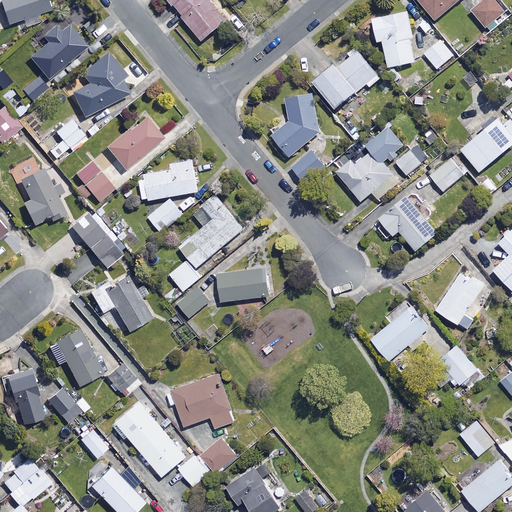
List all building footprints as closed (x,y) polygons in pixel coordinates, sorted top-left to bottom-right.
[(52,10),(48,0),(5,0),(3,1),(12,25),(52,10)] [(230,21),(212,0),(170,0),(206,42),(230,21)] [(464,0),(420,0),(438,22),(464,0)] [(507,13),(495,0),(488,0),(474,12),(488,29),(507,13)] [(415,38),(409,13),(375,20),(381,43),(385,42),(392,69),(418,63),(412,39),(415,38)] [(90,47),(72,26),(63,33),(58,27),(46,37),(50,42),(32,58),(50,80),(90,47)] [(455,57),(442,40),(426,53),(439,70),(455,57)] [(383,79),(361,52),(340,68),(338,66),(317,82),(338,110),(370,85),(372,88),(383,79)] [(130,95),(117,70),(73,92),(87,118),(130,95)] [(16,87),(4,71),(0,74),(0,84),(7,94),(16,87)] [(49,88),(40,78),(24,91),(33,102),(49,88)] [(324,132),(314,93),(288,100),(293,122),(275,136),(292,158),(324,132)] [(30,110),(22,102),(14,111),(22,119),(30,110)] [(511,120),(507,113),(487,128),(490,131),(465,150),(482,173),(511,150),(511,120)] [(166,141),(148,118),(110,148),(127,171),(166,141)] [(88,139),(72,120),(53,137),(59,144),(64,140),(74,151),(88,139)] [(407,146),(392,127),(369,146),(374,152),(357,165),(354,161),(339,172),(363,202),(375,193),(380,200),(403,182),(387,162),(407,146)] [(423,163),(413,151),(398,163),(408,175),(423,163)] [(327,167),(315,152),(295,168),(307,183),(327,167)] [(444,194),(469,176),(452,152),(427,170),(444,194)] [(201,192),(196,161),(173,164),(174,171),(147,175),(148,180),(143,181),(146,202),(201,192)] [(115,190),(93,163),(78,175),(101,203),(115,190)] [(53,187),(45,170),(22,181),(32,202),(26,205),(37,225),(52,218),(54,222),(67,215),(58,198),(65,194),(60,184),(53,187)] [(431,213),(416,194),(383,220),(395,236),(402,231),(418,252),(442,233),(428,215),(431,213)] [(184,250),(200,268),(246,229),(218,197),(197,215),(209,229),(184,250)] [(185,215),(173,199),(150,217),(163,233),(185,215)] [(124,255),(89,214),(73,227),(108,268),(124,255)] [(0,240),(9,233),(0,222),(0,240)] [(511,232),(501,243),(511,254),(511,255),(496,271),(511,288),(511,232)] [(203,278),(189,261),(173,274),(186,292),(203,278)] [(272,296),(269,269),(221,275),(225,302),(272,296)] [(483,305),(477,301),(487,285),(465,271),(438,310),(467,329),(483,305)] [(153,319),(142,300),(151,295),(143,282),(135,287),(129,277),(112,287),(110,282),(92,292),(104,313),(116,306),(131,332),(153,319)] [(211,302),(200,287),(180,303),(191,317),(211,302)] [(431,328),(406,301),(388,317),(393,323),(375,340),(402,371),(408,365),(400,355),(431,328)] [(104,374),(80,329),(50,345),(60,364),(67,361),(81,386),(104,374)] [(477,374),(459,347),(440,359),(458,386),(477,374)] [(136,380),(126,367),(110,379),(120,391),(136,380)] [(42,394),(33,368),(9,376),(26,425),(47,418),(38,395),(42,394)] [(173,407),(180,405),(188,426),(214,417),(218,428),(237,422),(221,375),(168,394),(173,407)] [(511,375),(503,383),(511,392),(511,375)] [(82,412),(62,388),(48,399),(68,423),(82,412)] [(189,457),(144,403),(120,423),(166,477),(189,457)] [(496,443),(478,421),(462,434),(480,456),(496,443)] [(110,448),(92,426),(79,436),(98,458),(110,448)] [(239,458),(227,439),(205,454),(217,472),(239,458)] [(511,440),(500,445),(511,459),(511,440)] [(213,473),(198,455),(181,469),(196,486),(213,473)] [(53,482),(32,457),(4,481),(13,492),(11,493),(23,508),(53,482)] [(511,486),(511,475),(500,461),(464,491),(482,511),(511,486)] [(274,472),(268,463),(231,486),(243,504),(250,500),(257,511),(278,511),(285,508),(266,478),(274,472)] [(142,481),(129,467),(120,476),(113,468),(94,486),(118,511),(137,511),(146,503),(134,490),(142,481)] [(313,511),(321,507),(309,491),(298,499),(308,511),(313,511)] [(447,511),(431,491),(409,509),(410,511),(447,511)]
